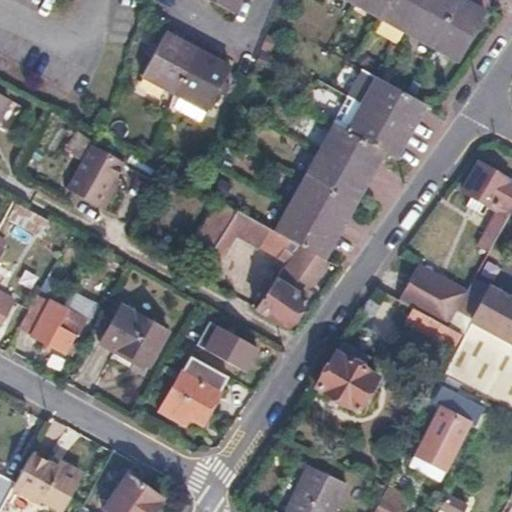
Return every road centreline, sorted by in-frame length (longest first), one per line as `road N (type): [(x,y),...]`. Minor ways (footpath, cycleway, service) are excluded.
road 1 (residential): [(213,490),(478,109)]
road 2 (unknown): [(308,352),(23,189)]
road 3 (residential): [(213,490),(0,372)]
